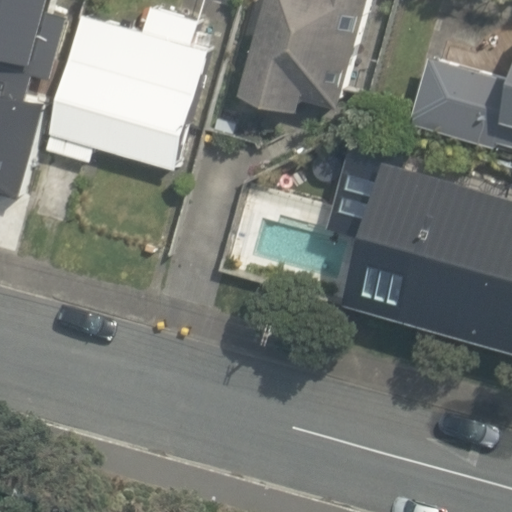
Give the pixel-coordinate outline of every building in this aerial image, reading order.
[(0,0),(0,35),(68,53),(81,0),(0,0)] [(56,122),(180,156),(212,39),(194,33),(200,10),(163,0),(153,0),(147,21),(88,5),(56,122)] [(272,0),(249,85),(307,101),(310,90),(347,100),(375,0),(272,0)] [(475,130),(511,139),(511,52),(511,56),(470,46),(467,59),(440,52),(421,121),(474,135),(475,130)] [(333,162),(294,154),(278,237),(317,245),(333,162)] [(403,309),(511,339),(511,186),(399,155),(371,257),(414,269),(403,309)]
